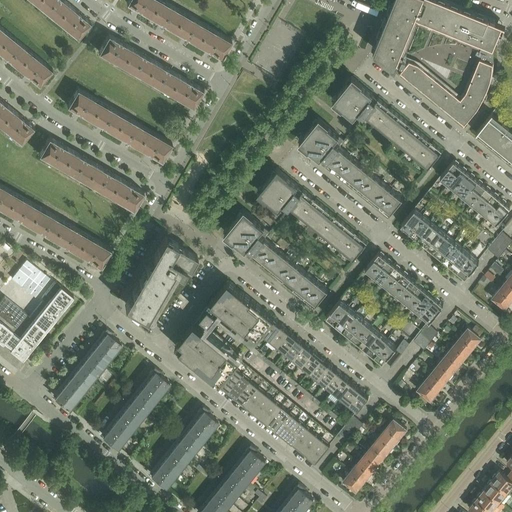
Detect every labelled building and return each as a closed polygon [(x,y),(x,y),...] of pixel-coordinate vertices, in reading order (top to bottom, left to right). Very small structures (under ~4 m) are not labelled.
[(70,4),(65,0),(37,0),(36,2),(57,19),(70,4)] [(127,0),(127,2),(137,8),(150,16),(159,0),(127,0)] [(184,12),(163,0),(159,0),(150,16),(173,29),(184,12)] [(494,46),(499,32),(502,24),(505,25),(506,24),(496,20),(446,0),(394,0),(388,14),(391,16),(386,21),(377,42),(376,43),(374,49),(395,66),(396,65),(400,69),(400,70),(464,122),(477,106),(478,106),(480,103),(482,100),(484,95),(486,91),(490,83),(491,79),(492,74),(493,72),(493,70),(494,68),(494,67),(494,65),(494,63),(494,60),(493,60),(494,46)] [(91,21),(70,4),(57,19),(78,37),(91,21)] [(207,25),(184,12),(173,29),(197,43),(207,25)] [(0,25),(0,45),(10,34),(0,25)] [(231,39),(207,25),(197,43),(221,57),(231,39)] [(98,51),(122,65),(132,47),(108,33),(98,51)] [(10,34),(0,45),(0,51),(18,66),(31,50),(10,34)] [(155,60),(132,47),(122,65),(145,78),(155,60)] [(31,50),(18,66),(39,84),(52,68),(31,50)] [(179,74),(155,60),(145,78),(169,92),(179,74)] [(203,88),(179,74),(169,92),(193,106),(203,88)] [(352,76),(333,99),(354,116),(355,116),(360,120),(358,122),(358,123),(366,114),(365,113),(378,97),(373,93),(352,76)] [(77,87),(67,105),(91,118),(101,101),(77,87)] [(0,123),(13,108),(0,97),(0,123)] [(386,131),(400,114),(391,107),(390,107),(387,105),(388,105),(378,97),(365,113),(366,114),(386,131)] [(124,114),(101,101),(91,118),(114,132),(124,114)] [(34,126),(13,108),(0,123),(0,124),(21,142),(34,126)] [(148,128),(124,114),(114,132),(138,146),(148,128)] [(407,148),(421,132),(412,124),(411,125),(410,123),(408,122),(409,122),(400,114),(386,131),(407,148)] [(511,134),(489,116),(476,132),(511,162),(511,134)] [(319,117),(304,136),(300,140),(321,157),(326,161),(339,145),(340,146),(347,137),(346,136),(344,139),(339,134),(340,134),(319,117)] [(172,142),(148,128),(138,146),(162,160),(172,142)] [(428,166),(442,149),(433,141),(432,142),(429,139),(430,139),(421,132),(407,148),(428,165),(428,166)] [(73,150),(49,136),(39,154),(62,167),(73,150)] [(347,179),(360,162),(340,146),(339,145),(326,161),(325,161),(335,169),(338,171),(347,179)] [(96,163),(73,150),(62,167),(86,181),(96,163)] [(462,165),(455,160),(454,159),(446,169),(454,175),(462,165)] [(368,196),(381,180),(360,162),(347,179),(356,186),(359,188),(359,189),(368,196)] [(120,177),(96,163),(86,181),(109,194),(120,177)] [(470,172),(463,166),(462,165),(454,175),(462,182),(470,172)] [(278,167),(262,186),(259,191),(279,208),(280,207),(285,211),(283,214),(291,205),(290,205),(303,189),(298,185),(298,184),(278,167)] [(499,219),(502,214),(494,208),(486,201),(478,195),(470,188),(462,182),(454,175),(446,169),(441,176),(432,186),(431,188),(433,190),(435,188),(484,229),(476,239),(426,198),(428,197),(425,195),(424,196),(415,207),(410,214),(418,220),(426,227),(434,233),(441,240),(450,246),(457,253),(466,259),(474,266),(507,225),(499,219)] [(478,178),(471,172),(470,172),(462,182),(470,188),(478,178)] [(144,191),(120,177),(109,194),(134,208),(144,191)] [(486,185),(479,179),(478,178),(470,188),(478,195),(486,185)] [(389,213),(403,197),(403,196),(402,197),(381,180),(368,196),(377,203),(378,203),(380,205),(380,206),(389,213)] [(16,192),(0,183),(0,206),(6,210),(16,192)] [(494,192),(487,185),(486,185),(478,195),(486,201),(494,192)] [(311,221),(324,206),(324,205),(316,198),(315,199),(314,198),(312,197),(313,196),(303,188),(303,189),(290,205),(291,205),(311,221)] [(40,206),(16,192),(6,210),(29,224),(40,206)] [(502,198),(495,192),(494,192),(486,201),(494,208),(502,198)] [(510,205),(503,198),(502,198),(494,208),(502,214),(510,205)] [(333,239),(346,223),(337,216),(336,216),(333,214),(334,213),(324,205),(324,206),(311,221),(333,239)] [(63,220),(40,206),(29,224),(53,237),(63,220)] [(240,213),(229,227),(227,225),(224,229),(226,231),(225,232),(246,249),(246,248),(251,252),(264,236),(265,237),(272,228),(270,230),(264,226),(265,225),(244,208),(243,209),(241,208),(238,212),(240,213)] [(418,220),(410,214),(402,223),(410,230),(418,220)] [(87,233),(63,220),(53,237),(77,251),(87,233)] [(418,220),(410,230),(418,236),(426,227),(418,220)] [(354,257),(367,241),(367,240),(358,233),(357,233),(355,231),(355,230),(346,223),(333,239),(353,256),(353,257),(354,257)] [(426,227),(418,236),(426,243),(434,233),(426,227)] [(508,236),(503,232),(496,240),(501,244),(508,236)] [(111,247),(87,233),(77,251),(101,265),(111,247)] [(434,233),(426,243),(434,250),(441,240),(434,233)] [(165,234),(152,256),(125,303),(138,311),(146,316),(153,304),(156,306),(177,270),(181,272),(186,265),(190,268),(197,255),(177,243),(178,241),(165,234)] [(272,270),(286,254),(265,237),(264,236),(251,252),(251,253),(260,260),(261,260),(263,262),(264,262),(263,263),(272,270)] [(506,248),(511,240),(511,239),(508,236),(501,244),(506,248)] [(441,240),(434,250),(442,256),(450,246),(441,240)] [(489,249),(494,253),(501,244),(496,240),(489,249)] [(499,257),(506,248),(501,244),(494,253),(499,257)] [(450,246),(442,256),(450,263),(457,253),(450,246)] [(388,257),(380,251),(379,250),(372,260),(379,267),(388,257)] [(457,253),(450,263),(458,269),(466,259),(457,253)] [(293,287),(307,271),(286,254),(272,270),(281,278),(282,277),(285,280),(284,280),(293,287)] [(396,263),(388,258),(388,257),(379,267),(387,273),(396,263)] [(466,259),(458,269),(466,276),(474,266),(466,259)] [(350,288),(349,288),(341,298),(340,298),(335,305),(343,312),(351,318),(359,325),(367,331),(375,338),(383,344),(391,351),(395,346),(402,353),(436,312),(427,306),(419,299),(412,293),(403,286),(396,280),(387,273),(379,267),(372,260),(366,267),(357,278),(358,278),(357,279),(359,281),(360,280),(409,320),(401,330),(352,290),(353,288),(351,287),(350,288)] [(19,265),(23,268),(28,271),(31,267),(23,261),(19,265)] [(404,270),(396,264),(396,263),(387,273),(396,280),(404,270)] [(412,276),(404,270),(396,280),(403,286),(412,276)] [(315,305),(328,288),(328,287),(327,288),(307,271),(293,287),(302,295),(303,294),(306,297),(305,297),(315,305)] [(420,283),(412,277),(412,276),(403,286),(412,293),(420,283)] [(511,282),(507,278),(500,287),(511,297),(511,282)] [(22,358),(73,295),(55,280),(41,298),(44,299),(30,316),(4,296),(0,300),(0,340),(3,342),(4,340),(11,346),(10,348),(22,358)] [(275,318),(229,280),(194,322),(189,329),(176,345),(221,383),(236,365),(241,358),(206,331),(208,327),(220,313),(255,342),(262,334),(275,318)] [(428,290),(420,283),(412,293),(419,299),(428,290)] [(511,299),(511,297),(500,287),(492,297),(505,307),(511,299)] [(436,296),(428,290),(419,299),(427,306),(436,296)] [(444,303),(436,296),(427,306),(436,312),(444,303)] [(327,315),(328,316),(335,321),(343,312),(335,305),(327,315)] [(343,312),(335,321),(343,328),(351,318),(343,312)] [(268,339),(282,324),(275,318),(262,334),(268,339)] [(351,318),(343,328),(351,334),(359,325),(351,318)] [(433,327),(428,323),(421,332),(426,336),(433,327)] [(276,346),(289,330),(282,324),(268,339),(276,346)] [(359,325),(351,334),(359,341),(367,331),(359,325)] [(482,336),(468,326),(461,335),(474,345),(482,336)] [(101,338),(78,366),(55,396),(69,407),(121,342),(112,335),(114,333),(107,327),(99,337),(101,338)] [(434,336),(438,331),(433,327),(426,336),(431,340),(432,339),(436,342),(438,339),(434,336)] [(284,352),(297,336),(289,330),(276,346),(284,352)] [(367,331),(359,341),(367,348),(375,338),(367,331)] [(414,340),(414,341),(419,344),(426,336),(421,332),(414,340)] [(474,345),(461,335),(454,344),(467,354),(474,345)] [(292,359),(305,343),(297,336),(284,352),(292,359)] [(426,336),(419,344),(424,348),(431,340),(426,336)] [(383,344),(375,338),(367,348),(375,354),(383,344)] [(300,366),(313,349),(305,343),(292,359),(300,366)] [(383,344),(375,354),(383,361),(391,351),(383,344)] [(467,354),(454,344),(447,352),(460,363),(467,354)] [(265,356),(254,346),(251,350),(262,359),(265,356)] [(308,372),(321,356),(313,349),(300,366),(308,372)] [(460,363),(447,352),(439,361),(452,372),(460,363)] [(316,378),(329,362),(321,356),(308,372),(316,378)] [(281,368),(269,359),(267,362),(278,372),(281,368)] [(452,372),(439,361),(432,370),(445,381),(452,372)] [(324,385),(337,369),(329,362),(316,378),(324,385)] [(229,389),(244,371),(236,365),(221,383),(229,389)] [(149,377),(115,420),(103,434),(118,446),(170,381),(160,374),(162,372),(155,366),(147,375),(149,377)] [(332,391),(345,375),(337,369),(324,385),(332,391)] [(445,381),(432,370),(425,379),(438,390),(445,381)] [(237,395),(251,377),(244,371),(229,389),(237,395)] [(296,381),(285,372),(283,375),(294,384),(296,381)] [(339,398),(353,382),(345,375),(332,391),(339,398)] [(245,402),(259,384),(251,377),(237,395),(245,402)] [(438,390),(425,379),(418,388),(431,399),(438,390)] [(347,404),(361,388),(353,382),(339,398),(347,404)] [(253,408),(267,391),(259,384),(245,402),(253,408)] [(312,394),(301,385),(298,388),(310,397),(312,394)] [(356,411),(369,395),(361,388),(347,404),(356,411)] [(261,415),(275,397),(267,391),(253,408),(261,415)] [(269,421),(283,403),(275,397),(261,415),(269,421)] [(328,407),(317,398),(314,401),(326,410),(328,407)] [(276,428),(291,410),(283,403),(269,421),(276,428)] [(197,416),(151,473),(166,485),(218,420),(209,413),(210,410),(203,404),(195,414),(197,416)] [(284,434),(299,416),(291,410),(276,428),(284,434)] [(344,420),(333,411),(330,414),(341,423),(344,420)] [(358,419),(353,415),(346,423),(351,427),(358,419)] [(292,441),(307,423),(299,416),(284,434),(292,441)] [(407,428),(394,417),(387,426),(400,436),(407,428)] [(363,423),(358,419),(351,427),(356,431),(363,423)] [(300,447),(315,429),(307,423),(292,441),(300,447)] [(339,432),(340,432),(344,436),(351,427),(346,423),(339,432)] [(400,436),(387,426),(379,435),(392,446),(400,436)] [(351,427),(344,436),(349,440),(356,431),(351,427)] [(308,453),(323,436),(315,429),(300,447),(308,453)] [(392,446),(379,435),(372,444),(385,455),(392,446)] [(324,450),(330,442),(323,436),(308,453),(316,460),(324,450)] [(245,454),(199,511),(223,511),(266,459),(257,451),(259,449),(251,443),(243,453),(245,454)] [(385,455),(372,444),(365,453),(378,463),(385,455)] [(378,463),(365,453),(358,462),(371,472),(378,463)] [(371,472),(358,462),(350,470),(364,481),(371,472)] [(493,478),(492,479),(509,493),(511,488),(511,471),(507,476),(500,469),(496,473),(495,473),(492,476),(493,478)] [(364,481),(350,470),(343,480),(356,490),(364,481)] [(488,484),(484,488),(501,502),(509,493),(492,479),(491,479),(490,479),(488,482),(488,484)] [(293,493),(278,511),(302,511),(314,497),(305,490),(307,488),(299,482),(291,491),(293,493)] [(267,496),(263,492),(258,488),(255,491),(260,495),(257,498),(262,502),(267,496)] [(477,496),(477,497),(494,511),(501,502),(484,488),(481,492),(480,492),(477,495),(477,496)] [(476,511),(492,511),(494,511),(477,497),(476,498),(475,498),(472,501),(472,502),(469,506),(476,511)]
